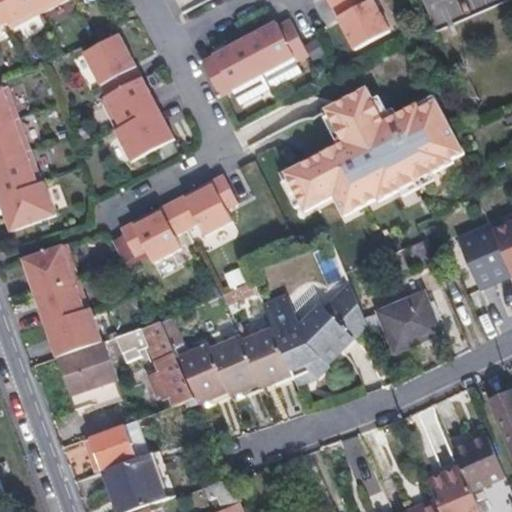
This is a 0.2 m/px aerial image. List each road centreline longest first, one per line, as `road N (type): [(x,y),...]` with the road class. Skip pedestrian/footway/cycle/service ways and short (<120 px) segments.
road 1 (residential): [(251,456),(511,345)]
road 2 (residential): [(168,44),(227,153),(109,221)]
road 3 (residential): [(0,325),(69,511)]
